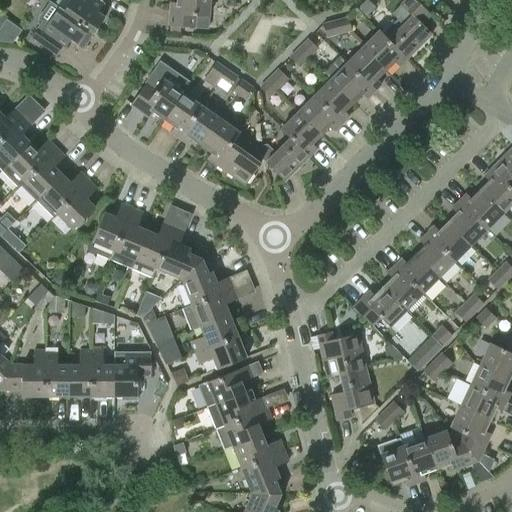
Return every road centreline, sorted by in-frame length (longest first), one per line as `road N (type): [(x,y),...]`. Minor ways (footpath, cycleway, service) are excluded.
road 1 (residential): [(289,316),(322,299),(505,112)]
road 2 (residential): [(78,104),(121,146),(273,242)]
road 3 (residential): [(273,242),(320,206),(444,79)]
road 4 (residential): [(330,493),(289,316)]
road 5 (residential): [(148,437),(0,433)]
road 6 (residential): [(78,104),(132,36),(143,0)]
